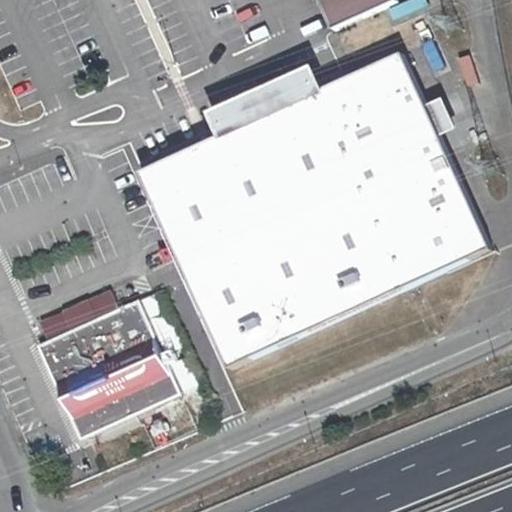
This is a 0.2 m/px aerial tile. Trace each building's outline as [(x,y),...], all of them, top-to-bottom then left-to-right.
[(399,0),(322,0),(336,30),(400,1),(399,0)] [(406,54),(141,174),(175,257),(230,372),(416,288),(495,253),(406,54)] [(88,301),(96,320),(118,311),(109,292),(88,301)] [(73,331),(50,340),(39,345),(79,438),(177,394),(137,302),(118,311),(96,320),(73,331)] [(42,320),(50,340),(73,331),(65,311),(42,320)]
